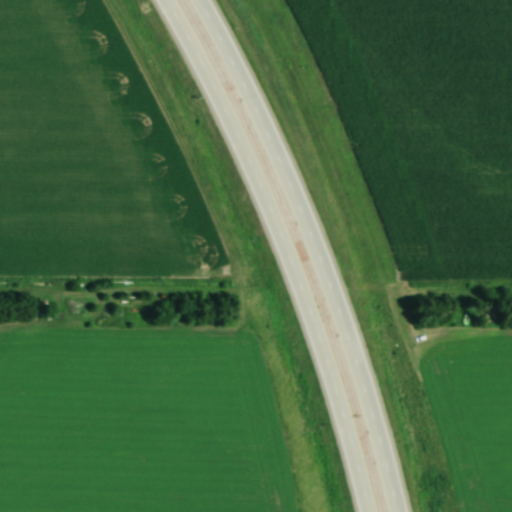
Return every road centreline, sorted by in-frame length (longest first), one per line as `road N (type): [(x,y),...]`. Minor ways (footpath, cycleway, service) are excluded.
road 1 (trunk): [(171,0),(282,227),(372,511)]
road 2 (trunk): [(402,511),(349,324),(283,159),(204,0)]
